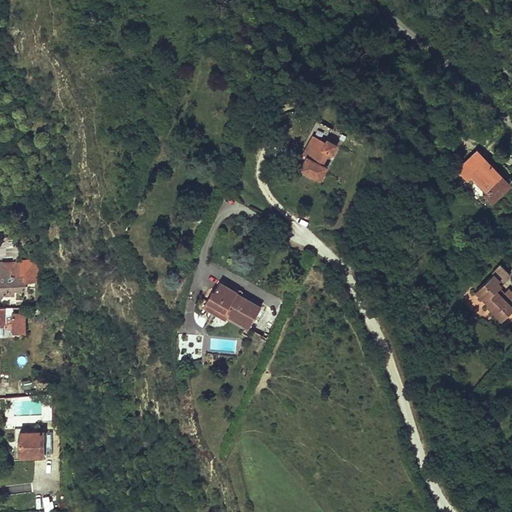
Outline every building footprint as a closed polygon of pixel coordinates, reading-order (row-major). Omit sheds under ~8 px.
[(309,152),(300,169),(320,180),(327,167),(323,165),(328,153),(331,155),(337,144),(327,139),(326,141),(313,134),(305,150),(309,152)] [(309,152),(305,150),(296,167),(300,169),(309,152)] [(487,161),(471,176),(488,193),(486,195),(493,203),(511,185),(487,161)] [(25,261),(0,260),(0,293),(14,293),(14,290),(25,290),(25,261)] [(506,274),(495,265),(487,273),(490,275),(474,293),(487,304),(485,306),(501,320),(511,307),(511,290),(508,287),(504,291),(500,294),(495,289),(498,286),(506,277),(505,275),(506,274)] [(214,289),(208,298),(231,312),(230,314),(250,326),(262,306),(243,293),(238,290),(240,286),(231,280),(229,285),(221,280),(215,290),(214,289)] [(500,294),(504,291),(498,286),(495,289),(500,294)] [(208,298),(204,304),(227,318),(230,314),(231,312),(208,298)] [(5,315),(5,307),(0,306),(0,322),(5,323),(5,327),(12,327),(12,333),(27,332),(26,311),(12,312),(12,315),(5,315)] [(55,394),(55,424),(65,424),(65,394),(55,394)] [(42,431),(20,431),(21,456),(43,455),(42,431)]
